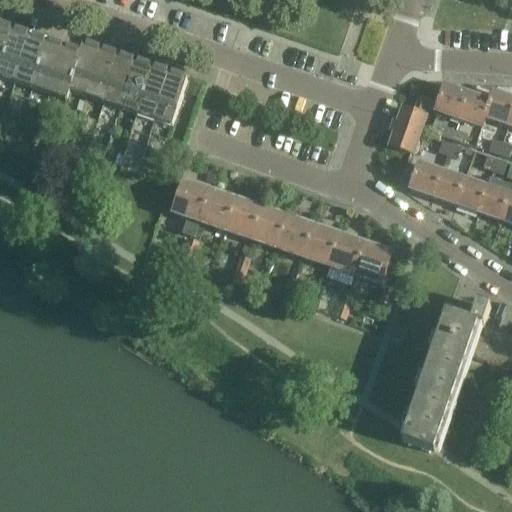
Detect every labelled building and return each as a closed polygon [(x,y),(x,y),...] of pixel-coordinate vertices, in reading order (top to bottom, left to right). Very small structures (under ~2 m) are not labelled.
[(0,31),(0,71),(12,36),(0,31)] [(12,36),(0,71),(0,81),(14,87),(29,42),(12,36)] [(29,42),(14,87),(31,92),(46,48),(29,42)] [(46,48),(31,92),(48,98),(64,54),(46,48)] [(81,59),(69,96),(86,102),(101,56),(84,51),(81,59)] [(64,54),(48,98),(66,104),(69,96),(81,59),(64,54)] [(101,56),(86,102),(103,107),(118,62),(101,56)] [(118,62),(103,107),(120,113),(135,68),(118,62)] [(135,68),(120,113),(138,119),(153,74),(135,68)] [(153,74),(138,119),(155,125),(170,80),(153,74)] [(170,80),(155,125),(172,131),(187,86),(170,80)] [(438,107),(436,114),(459,121),(468,97),(445,89),(438,107)] [(490,105),(485,120),(486,120),(508,128),(511,116),(511,102),(494,96),(491,105),(490,105)] [(468,97),(459,121),(482,129),(486,120),(485,120),(490,105),(468,97)] [(390,148),(389,149),(410,156),(411,156),(413,157),(414,156),(413,155),(419,136),(428,139),(433,125),(424,122),(425,120),(426,120),(426,119),(421,117),(424,109),(436,114),(438,107),(419,100),(416,109),(414,115),(403,111),(402,112),(403,113),(399,126),(394,125),(391,134),(395,135),(391,148),(390,148)] [(444,129),(441,139),(451,143),(455,133),(444,129)] [(464,148),(467,138),(455,133),(451,143),(464,148)] [(494,142),(489,155),(499,158),(504,145),(494,142)] [(438,157),(448,160),(453,147),(443,143),(438,157)] [(509,162),(511,152),(511,148),(504,145),(499,158),(509,162)] [(459,163),(463,150),(453,147),(448,160),(446,167),(449,168),(452,160),(459,163)] [(488,159),(483,172),(493,175),(497,162),(488,159)] [(503,179),(507,166),(497,162),(493,175),(503,179)] [(433,200),(442,175),(420,168),(411,192),(433,200)] [(465,183),(442,175),(433,200),(456,208),(465,183)] [(479,216),(502,223),(511,199),(511,194),(511,188),(491,182),(488,191),(479,216)] [(488,191),(465,183),(456,208),(479,216),(488,191)] [(184,187),(174,217),(200,226),(210,196),(187,188),(184,187)] [(210,196),(200,226),(226,235),(236,205),(210,196)] [(511,199),(502,223),(511,226),(511,199)] [(236,205),(226,235),(252,243),(262,214),(236,205)] [(262,214),(252,243),(277,252),(288,222),(262,214)] [(288,222),(277,252),(303,261),(313,231),(288,222)] [(313,231),(303,261),(329,270),(339,240),(313,231)] [(339,240),(329,270),(355,279),(365,249),(339,240)] [(200,245),(189,242),(184,255),(195,258),(200,245)] [(365,249),(355,279),(381,288),(391,258),(365,249)] [(180,268),(191,271),(195,258),(184,255),(180,268)] [(251,263),(241,259),(237,272),(247,276),(251,263)] [(232,285),(242,289),(247,276),(237,272),(232,285)] [(303,280),(293,277),(288,290),(299,293),(303,280)] [(284,302),(295,306),(299,293),(288,290),(284,302)] [(355,298),(344,294),(340,307),(351,311),(355,298)] [(336,320),(346,324),(351,311),(340,307),(336,320)] [(477,307),(471,325),(479,328),(467,360),(511,375),(511,372),(511,339),(484,330),(490,311),(477,307)] [(479,328),(471,325),(452,318),(446,316),(432,355),(407,431),(402,446),(434,457),(436,451),(467,360),(479,328)]
